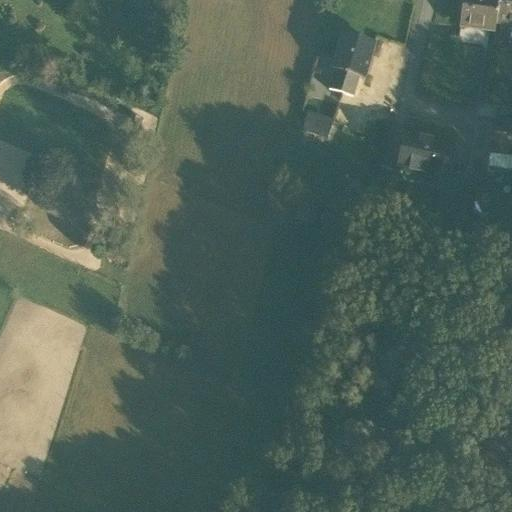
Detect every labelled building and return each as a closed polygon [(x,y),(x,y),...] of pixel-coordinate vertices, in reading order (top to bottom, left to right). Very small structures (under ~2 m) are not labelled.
[(495,33),(496,25),(495,25),(498,0),(463,0),(459,28),(495,33)] [(511,0),(498,0),(495,25),(496,25),(511,27),(511,26),(511,0)] [(458,40),(493,44),(495,33),(459,28),(458,40)] [(333,71),(336,72),(358,78),(363,79),(373,46),(342,37),(333,71)] [(352,97),(358,78),(336,72),(330,91),(352,97)] [(304,131),(323,137),(328,123),(308,117),(304,131)] [(488,155),(511,158),(511,129),(491,127),(488,155)] [(397,173),(434,180),(441,147),(404,139),(397,173)] [(511,172),(511,158),(488,155),(486,169),(511,172)] [(376,184),(387,186),(389,168),(380,166),(379,169),(376,184)]
